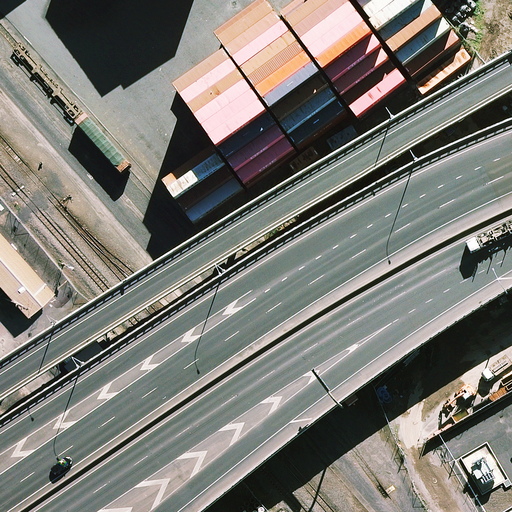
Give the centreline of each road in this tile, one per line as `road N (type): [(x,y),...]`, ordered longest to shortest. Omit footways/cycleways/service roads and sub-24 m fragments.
road 1 (trunk): [(0,391),(249,226),(511,78)]
road 2 (trunk): [(511,243),(315,351),(69,511)]
road 3 (trunk): [(0,493),(424,216)]
road 4 (trunk): [(0,436),(246,292),(326,251),(424,216)]
road 5 (trunk): [(511,243),(446,304),(173,511)]
road 6 (unclassified): [(0,445),(102,511)]
